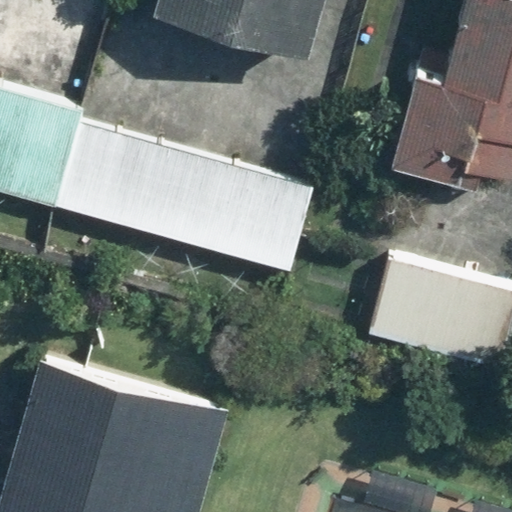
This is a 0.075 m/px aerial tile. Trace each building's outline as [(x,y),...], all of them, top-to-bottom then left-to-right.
[(316,0),(144,0),(143,7),(303,51),(316,0)] [(511,0),(457,0),(448,38),(422,31),(390,161),(479,182),(483,166),(510,173),(511,165),(511,0)] [(0,84),(0,191),(58,207),(80,121),(84,106),(0,84)] [(80,121),(58,207),(294,267),(316,181),(80,121)] [(511,321),(511,274),(383,243),(360,332),(501,367),(511,321)] [(6,511),(174,511),(201,403),(46,365),(6,511)] [(511,511),(511,499),(470,488),(462,511),(430,511),(439,479),(368,459),(357,497),(329,489),(322,511),(511,511)]
